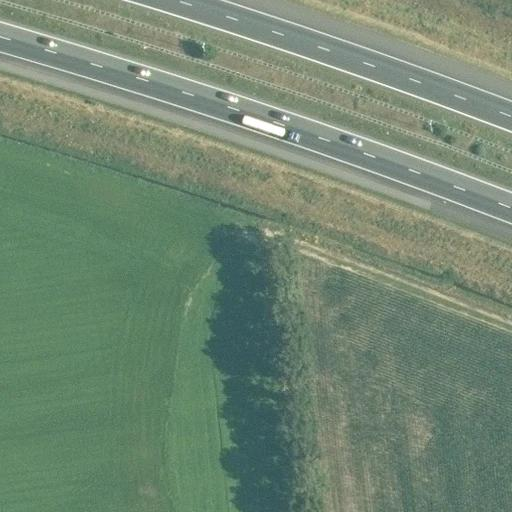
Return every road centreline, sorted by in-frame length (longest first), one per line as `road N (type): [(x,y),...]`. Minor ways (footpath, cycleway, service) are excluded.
road 1 (motorway): [(0,37),(247,113),(511,209)]
road 2 (motorway): [(511,117),(169,0)]
